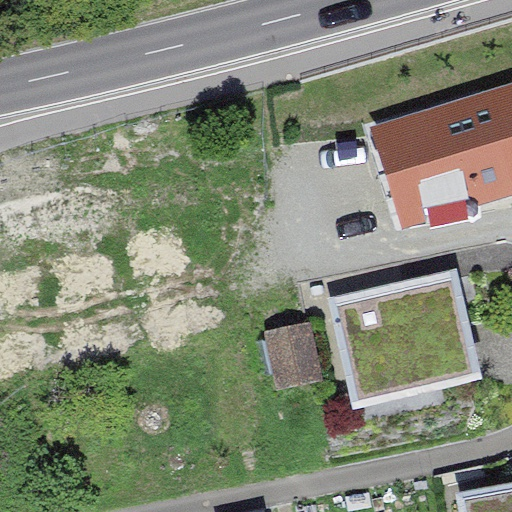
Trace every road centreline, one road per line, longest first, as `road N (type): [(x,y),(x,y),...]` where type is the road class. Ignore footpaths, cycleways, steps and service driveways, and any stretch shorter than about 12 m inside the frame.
road 1 (secondary): [(351,0),(0,89)]
road 2 (residential): [(511,434),(177,511)]
road 3 (residential): [(511,246),(274,270)]
